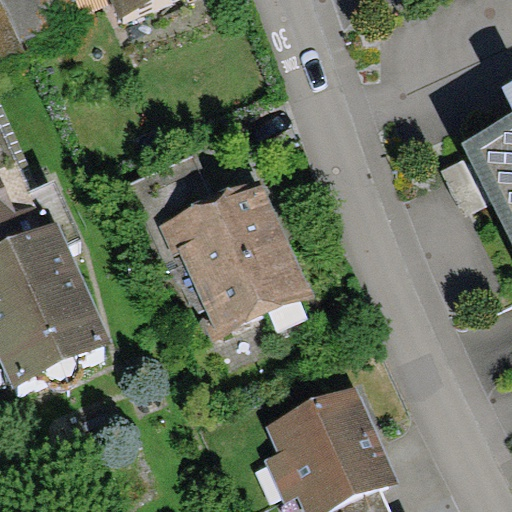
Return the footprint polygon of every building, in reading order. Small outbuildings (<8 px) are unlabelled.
[(194,0),(107,0),(121,36),(198,7),(194,0)] [(511,158),(478,175),(511,243),(511,158)] [(0,286),(39,270),(0,178),(0,286)] [(310,318),(261,213),(180,250),(229,355),(310,318)] [(39,270),(0,286),(0,373),(18,416),(113,376),(63,260),(39,270)] [(355,404),(273,436),(302,511),(352,511),(391,497),(355,404)]
